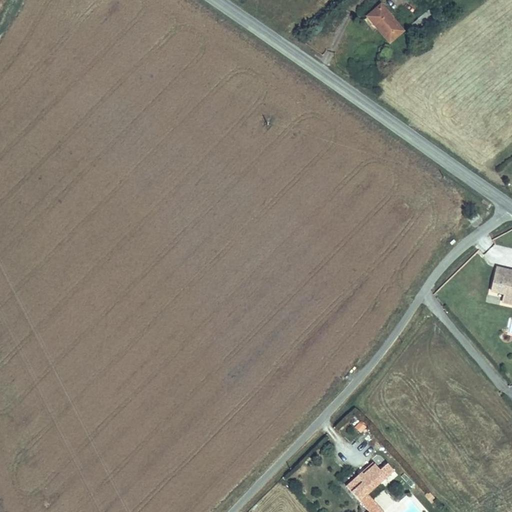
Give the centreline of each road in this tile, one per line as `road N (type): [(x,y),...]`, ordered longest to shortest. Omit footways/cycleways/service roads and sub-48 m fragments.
road 1 (unclassified): [(509,206),(430,276),(345,391),(232,511)]
road 2 (tertiary): [(213,0),(509,206)]
